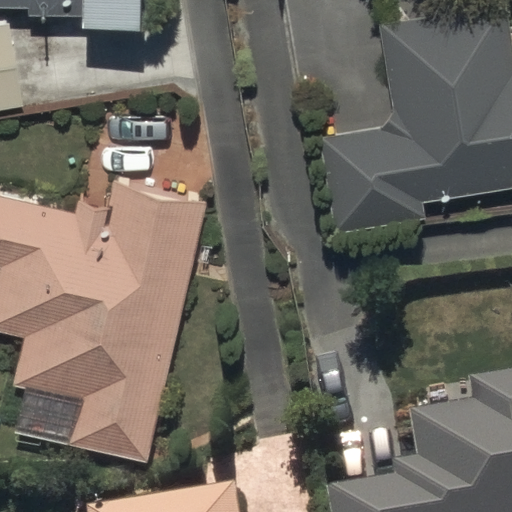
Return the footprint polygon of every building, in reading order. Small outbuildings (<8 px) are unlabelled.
[(424,185),(511,168),(511,39),(505,0),(422,0),(378,7),(392,97),(376,110),(317,121),(335,215),(426,198),(424,185)] [(9,10),(0,11),(0,90),(21,88),(9,10)] [(147,442),(202,183),(106,164),(101,189),(76,184),(74,194),(0,179),(0,309),(25,315),(13,369),(28,372),(19,415),(147,442)] [(511,511),(511,371),(471,378),(475,401),(410,412),(417,458),(391,463),(393,473),(329,484),(333,511),(511,511)] [(241,511),(238,489),(87,509),(87,511),(241,511)]
